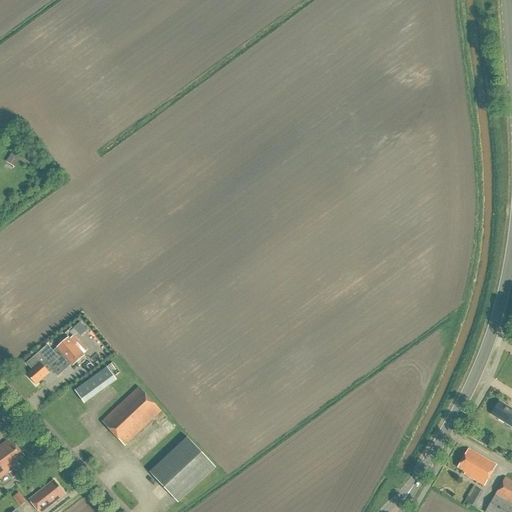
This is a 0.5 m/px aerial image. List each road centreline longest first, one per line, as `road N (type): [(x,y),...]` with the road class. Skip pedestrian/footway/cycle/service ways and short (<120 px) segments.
road 1 (secondary): [(413,482),(491,333),(511,250)]
road 2 (unclassified): [(125,511),(0,380)]
